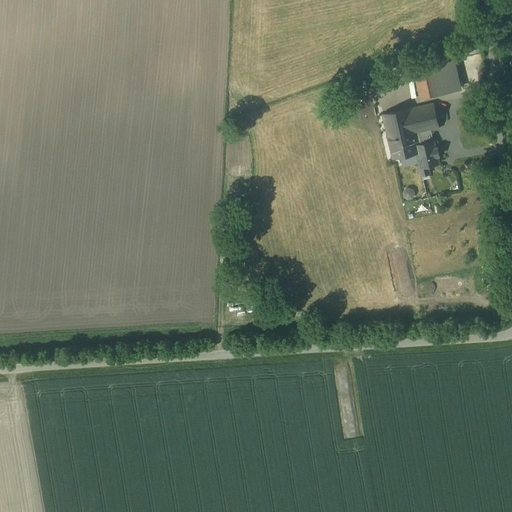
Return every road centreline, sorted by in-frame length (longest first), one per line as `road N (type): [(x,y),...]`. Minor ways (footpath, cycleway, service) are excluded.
road 1 (unclassified): [(0,371),(511,334)]
road 2 (unclassified): [(511,216),(489,0)]
